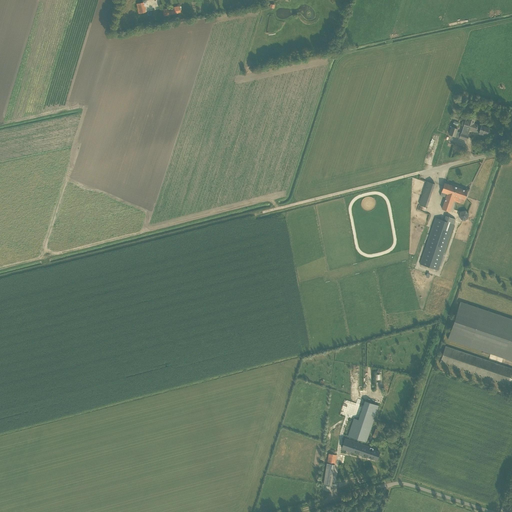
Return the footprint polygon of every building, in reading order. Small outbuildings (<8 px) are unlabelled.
[(136,4),(138,14),(145,12),(143,2),(136,4)] [(179,6),(162,10),(164,17),(181,13),(179,6)] [(481,126),(474,123),(475,119),(469,117),(467,121),(465,121),(465,122),(462,121),(460,126),(463,127),(463,128),(475,132),(476,131),(479,132),(479,133),(483,134),(486,135),(489,128),(481,126)] [(451,127),(449,135),(455,136),(457,129),(451,127)] [(467,140),(469,135),(461,132),(459,138),(467,140)] [(426,181),(419,204),(427,207),(434,184),(426,181)] [(465,200),(467,191),(461,189),(444,183),(440,196),(445,197),(446,194),(447,194),(442,209),(449,212),(454,196),(458,198),(458,197),(465,200)] [(460,211),(458,216),(462,220),(467,219),(469,214),(465,210),(460,211)] [(420,264),(438,270),(455,219),(445,216),(444,221),(435,218),(420,264)] [(460,301),(448,339),(511,360),(511,319),(482,309),(460,301)] [(511,368),(445,346),(440,363),(511,387),(511,368)] [(365,446),(372,425),(378,406),(364,401),(358,420),(354,419),(347,439),(345,439),(342,448),(370,458),(370,457),(377,460),(379,452),(373,450),(373,448),(365,446)] [(382,439),(385,431),(375,428),(372,436),(382,439)] [(329,454),(327,463),(335,465),(336,455),(329,454)] [(357,469),(357,467),(357,466),(357,465),(356,464),(355,463),(354,462),(353,461),(352,461),(351,461),(349,461),(347,462),(346,463),(345,464),(345,465),(345,466),(344,468),(345,470),(345,471),(346,472),(348,473),(350,474),(351,474),(353,473),(354,473),(355,472),(356,471),(357,470),(357,469)]
